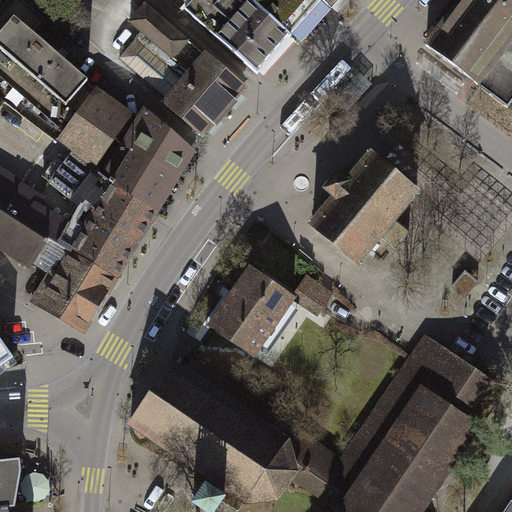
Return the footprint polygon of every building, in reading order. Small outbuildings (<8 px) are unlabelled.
[(21,0),(14,0),(0,16),(0,78),(61,132),(98,91),(89,83),(33,34),(39,27),(45,21),(21,0)] [(253,0),(190,0),(184,7),(215,34),(259,73),(293,34),(253,0)] [(253,0),(293,34),(321,2),(322,1),(323,0),(322,0),(253,0)] [(511,0),(462,0),(428,47),(511,108),(511,106),(511,0)] [(147,3),(130,22),(142,33),(120,58),(167,99),(163,103),(206,140),(212,134),(214,136),(247,97),(245,95),(249,90),(206,53),(191,41),(147,3)] [(373,84),(361,73),(334,102),(346,114),(373,84)] [(141,117),(100,89),(59,143),(88,165),(80,177),(85,180),(73,197),(92,210),(67,249),(0,207),(0,248),(49,278),(34,304),(86,338),(121,284),(118,283),(200,151),(147,109),(141,117)] [(511,215),(411,131),(387,159),(448,210),(427,235),(474,274),(511,228),(511,215)] [(420,190),(372,151),(350,178),(341,170),(333,180),(324,190),(334,198),(311,227),(362,269),(386,240),(401,222),(424,193),(420,190)] [(401,222),(386,240),(399,249),(413,232),(401,222)] [(300,299),(295,295),(253,266),(210,327),(257,360),(296,303),(300,299)] [(438,270),(431,280),(440,287),(447,277),(438,270)] [(300,299),(296,303),(319,319),(336,295),(308,275),(295,295),(300,299)] [(434,340),(425,334),(345,460),(299,428),(292,439),(301,472),(295,482),(338,511),(339,511),(430,511),(507,389),(434,340)] [(0,366),(14,357),(0,339),(0,366)] [(0,374),(18,363),(14,357),(0,366),(0,374)] [(186,369),(292,439),(299,428),(193,358),(190,363),(186,369)] [(301,472),(292,439),(186,369),(175,362),(153,394),(130,426),(247,506),(282,502),(295,482),(301,472)] [(0,509),(19,508),(24,469),(21,460),(3,462),(0,460),(0,509)] [(225,497),(207,484),(201,493),(194,502),(207,511),(213,511),(219,505),(225,497)]
